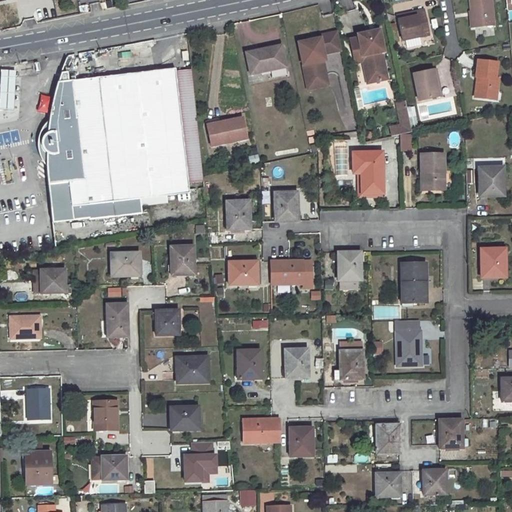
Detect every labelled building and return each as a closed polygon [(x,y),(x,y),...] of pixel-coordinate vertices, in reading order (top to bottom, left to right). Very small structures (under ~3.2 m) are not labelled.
[(468,0),(470,13),(473,13),(474,27),(477,26),(493,25),(490,0),(468,0)] [(428,34),(424,14),(423,9),(414,11),(415,16),(397,19),(401,39),(428,34)] [(349,39),(353,58),(366,56),(372,82),(387,79),(382,52),(383,52),(379,29),(357,34),(357,37),(349,39)] [(338,51),(334,33),(318,36),(319,38),(307,41),(297,43),(307,90),(327,85),(322,61),(324,61),(322,54),(338,51)] [(281,46),(246,53),(250,75),(271,70),(285,67),(281,46)] [(353,58),(354,64),(362,62),(366,84),(372,82),(366,56),(353,58)] [(496,80),(497,63),(477,61),(475,78),(478,78),(479,78),(479,82),(477,82),(476,98),(492,100),(493,91),(498,91),(499,80),(496,80)] [(285,67),(271,70),(272,78),(287,75),(285,67)] [(202,182),(196,122),(191,71),(175,73),(174,69),(74,80),(74,76),(67,77),(66,72),(59,73),(56,85),(55,87),(55,88),(51,101),(50,105),(49,114),(48,120),(47,125),(47,126),(47,128),(47,129),(46,132),(46,133),(45,133),(45,134),(43,135),(42,136),(41,138),(41,140),(40,144),(41,147),(41,148),(41,149),(42,150),(43,152),(44,152),(45,153),(45,155),(45,162),(45,165),(45,166),(46,177),(55,183),(47,184),(51,223),(88,219),(88,220),(142,213),(141,206),(157,204),(157,203),(167,202),(166,196),(189,193),(188,183),(202,182)] [(432,71),(437,97),(441,96),(436,70),(432,71)] [(412,75),(418,101),(437,97),(432,71),(412,75)] [(3,73),(0,113),(10,114),(13,74),(3,73)] [(406,110),(405,102),(395,104),(400,125),(389,128),(391,137),(411,132),(407,116),(402,117),(400,111),(406,110)] [(242,119),(206,126),(211,147),(246,140),(242,119)] [(47,125),(48,120),(46,121),(43,126),(40,131),(38,137),(37,141),(37,145),(37,149),(38,154),(40,157),(41,161),(44,164),(45,166),(45,165),(45,162),(45,155),(45,153),(44,152),(43,152),(42,150),(41,149),(41,148),(41,147),(40,144),(41,140),(41,138),(42,136),(43,135),(45,134),(45,133),(46,133),(46,132),(47,129),(47,128),(47,126),(47,125)] [(360,174),(361,195),(383,194),(382,152),(363,153),(363,174),(360,174)] [(363,153),(352,153),(353,174),(360,174),(363,174),(363,153)] [(257,154),(248,156),(249,164),(259,162),(257,154)] [(443,154),(420,155),(421,173),(425,173),(425,190),(444,190),(443,154)] [(502,167),(478,168),(479,197),(501,197),(501,183),(503,183),(502,167)] [(297,193),(273,193),(274,222),(297,221),(297,193)] [(249,201),(225,202),(226,230),(249,230),(249,201)] [(193,247),(170,247),(171,276),(193,275),(193,247)] [(504,249),(480,249),(481,278),(504,278),(503,265),(504,265),(504,249)] [(360,252),(336,253),(337,282),(360,281),(360,252)] [(139,254),(110,254),(111,278),(139,277),(139,254)] [(269,262),(270,285),(302,285),(302,288),(310,288),(310,262),(302,262),(302,261),(269,262)] [(257,262),(228,263),(228,286),(258,286),(257,262)] [(425,263),(401,264),(401,304),(426,303),(425,263)] [(64,270),(40,271),(40,272),(40,292),(40,294),(64,293),(64,270)] [(325,280),(324,290),(332,290),(332,281),(325,280)] [(121,298),(121,288),(108,288),(108,298),(121,298)] [(321,300),(320,291),(310,292),(311,301),(321,300)] [(127,305),(106,305),(107,321),(109,321),(109,338),(128,337),(127,305)] [(178,311),(155,312),(155,336),(178,336),(178,311)] [(39,317),(9,318),(10,339),(40,338),(39,317)] [(268,329),(268,320),(252,320),(252,329),(268,329)] [(419,332),(395,333),(396,367),(421,366),(420,351),(419,351),(419,332)] [(373,342),(375,355),(384,354),(382,341),(373,342)] [(259,350),(236,351),(237,380),(260,379),(259,350)] [(307,350),(284,350),(285,379),(308,378),(307,350)] [(361,351),(339,351),(339,371),(339,380),(362,379),(361,351)] [(207,358),(176,358),(176,368),(181,368),(181,383),(208,382),(207,358)] [(511,378),(500,379),(501,403),(511,402),(511,378)] [(48,389),(27,390),(28,420),(49,420),(48,389)] [(117,401),(93,402),(94,431),(118,430),(117,401)] [(198,407),(169,408),(170,431),(199,430),(198,407)] [(279,419),(242,420),(243,443),(279,442),(279,419)] [(438,420),(439,449),(462,449),(462,446),(462,440),(461,420),(438,420)] [(399,425),(375,426),(376,454),(399,453),(399,425)] [(313,428),(289,428),(289,457),(313,457),(313,428)] [(158,454),(169,454),(169,440),(158,440),(158,454)] [(29,469),(24,469),(25,476),(27,476),(28,485),(50,485),(50,453),(28,454),(29,469)] [(199,455),(170,456),(171,479),(200,479),(199,455)] [(126,457),(101,457),(101,458),(101,479),(101,480),(126,479),(126,457)] [(101,458),(89,458),(89,480),(101,479),(101,458)] [(500,477),(511,477),(511,468),(500,469),(500,477)] [(445,470),(422,470),(422,495),(445,494),(445,470)] [(399,474),(375,474),(375,497),(400,497),(399,474)] [(155,494),(154,481),(144,481),(145,494),(155,494)] [(256,507),(255,490),(240,491),(240,507),(256,507)] [(226,511),(226,501),(203,502),(203,511),(226,511)]
